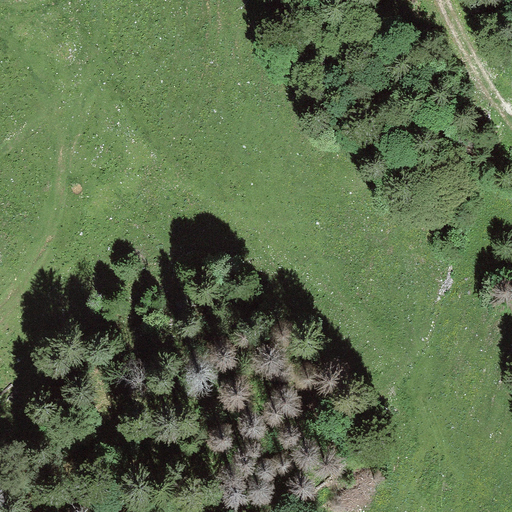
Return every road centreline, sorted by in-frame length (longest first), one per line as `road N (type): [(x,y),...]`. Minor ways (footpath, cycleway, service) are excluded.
road 1 (track): [(97,78),(34,284),(0,322)]
road 2 (track): [(111,0),(97,78),(38,138),(0,161)]
